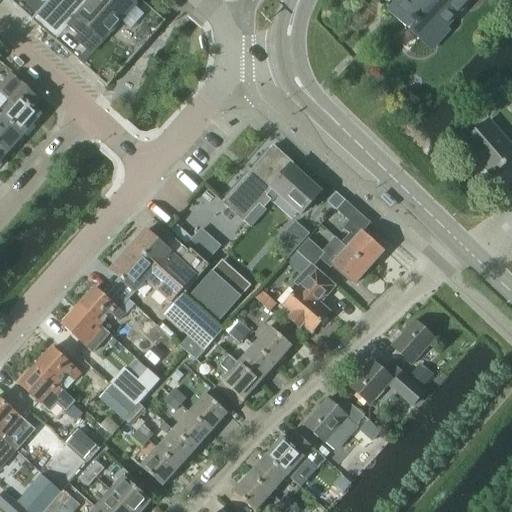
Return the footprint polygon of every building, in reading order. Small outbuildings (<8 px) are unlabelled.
[(12,0),(15,2),(12,5),(32,23),(52,0),(12,0)] [(52,0),(32,23),(43,32),(44,33),(107,89),(120,74),(126,67),(132,60),(141,50),(154,36),(161,27),(165,23),(139,0),(52,0)] [(401,0),(390,13),(406,28),(408,27),(428,45),(468,0),(401,0)] [(0,111),(0,114),(24,136),(41,117),(32,109),(40,100),(13,77),(3,88),(6,91),(6,104),(0,111)] [(0,147),(7,155),(24,136),(0,114),(0,147)] [(493,178),(511,161),(511,146),(491,122),(465,144),(475,157),(473,159),(481,167),(483,166),(493,178)] [(226,202),(223,204),(224,205),(240,219),(252,229),(268,212),(265,209),(264,209),(269,202),(271,201),(266,197),(292,168),(291,168),(292,166),(273,149),(226,202)] [(269,202),(264,209),(265,209),(271,203),(272,204),(279,196),(300,215),(307,209),(320,194),(292,168),(266,197),(271,201),(269,202)] [(335,239),(333,241),(367,271),(383,253),(361,234),(370,225),(345,202),(336,212),(348,223),(342,230),(349,236),(341,244),(335,239)] [(145,232),(133,245),(144,254),(160,268),(157,270),(186,296),(200,279),(210,268),(199,258),(190,250),(189,251),(188,252),(187,251),(176,241),(162,229),(153,239),(145,232)] [(308,241),(298,251),(315,266),(320,260),(332,269),(333,268),(354,285),(367,271),(333,241),(326,248),(322,253),(308,241)] [(133,246),(110,272),(135,294),(145,281),(173,307),(164,318),(165,319),(187,339),(179,347),(196,362),(224,331),(184,298),(186,296),(157,270),(160,268),(144,254),(133,245),(133,246)] [(300,292),(284,309),(293,317),(290,320),(301,329),(304,326),(312,334),(330,314),(321,305),(336,288),(330,283),(313,268),(315,266),(298,251),(297,253),(312,266),(303,276),(294,286),(300,292)] [(240,298),(211,272),(190,296),(219,322),(240,298)] [(94,290),(78,308),(101,328),(101,327),(111,316),(112,317),(118,322),(123,316),(103,298),(94,290)] [(78,308),(61,326),(70,334),(81,344),(92,355),(109,335),(101,327),(101,328),(78,308)] [(413,366),(436,341),(415,322),(392,347),(413,366)] [(277,367),(293,349),(270,328),(254,347),(277,367)] [(261,385),(277,367),(254,347),(238,365),(261,385)] [(51,350),(35,368),(57,387),(67,375),(75,382),(80,376),(61,359),(51,350)] [(261,385),(238,365),(229,357),(222,365),(231,372),(216,389),(225,398),(231,392),(244,403),(261,385)] [(373,362),(350,388),(371,406),(388,386),(411,407),(423,394),(403,375),(390,363),(383,371),(373,362)] [(35,368),(18,386),(27,394),(40,406),(49,414),(57,405),(66,413),(75,403),(57,387),(35,368)] [(124,372),(110,387),(135,409),(159,382),(147,372),(137,383),(124,372)] [(136,409),(135,409),(110,387),(99,400),(125,423),(137,409),(136,409)] [(175,391),(169,397),(180,406),(186,400),(185,399),(175,391)] [(212,434),(228,415),(205,395),(189,413),(212,434)] [(169,397),(164,403),(174,412),(180,406),(169,397)] [(355,428),(357,426),(365,417),(345,400),(338,409),(328,400),(305,426),(337,453),(357,430),(355,428)] [(0,402),(0,437),(16,452),(33,432),(32,431),(16,416),(5,407),(0,402)] [(196,452),(212,434),(189,413),(173,432),(196,452)] [(142,427),(137,432),(148,442),(153,437),(142,427)] [(84,461),(96,447),(78,431),(66,445),(84,461)] [(143,448),(148,442),(137,432),(132,438),(143,448)] [(180,470),(196,452),(173,432),(157,450),(180,470)] [(327,461),(317,453),(296,434),(288,444),(282,439),(266,457),(289,477),(288,478),(292,481),(308,463),(317,472),(327,461)] [(0,469),(15,452),(0,438),(0,469)] [(164,488),(180,470),(157,450),(141,468),(164,488)] [(273,496),(288,478),(289,477),(266,457),(250,475),(273,496)] [(97,479),(105,470),(96,462),(88,471),(97,479)] [(139,492),(143,487),(124,470),(116,479),(120,483),(111,492),(128,511),(142,511),(151,502),(139,492)] [(89,488),(97,479),(88,471),(80,481),(89,488)] [(250,475),(234,494),(254,511),(258,511),(272,496),(273,496),(250,475)] [(41,477),(17,504),(25,511),(42,511),(59,493),(41,477)] [(74,501),(72,499),(63,492),(56,501),(64,508),(65,510),(74,501)] [(98,511),(128,511),(111,492),(96,510),(98,511)] [(24,511),(3,493),(0,496),(0,510),(2,511),(24,511)] [(280,502),(291,511),(296,506),(285,497),(280,502)] [(60,511),(64,508),(56,501),(45,511),(60,511)] [(291,511),(280,502),(279,503),(274,509),(277,511),(291,511)]
